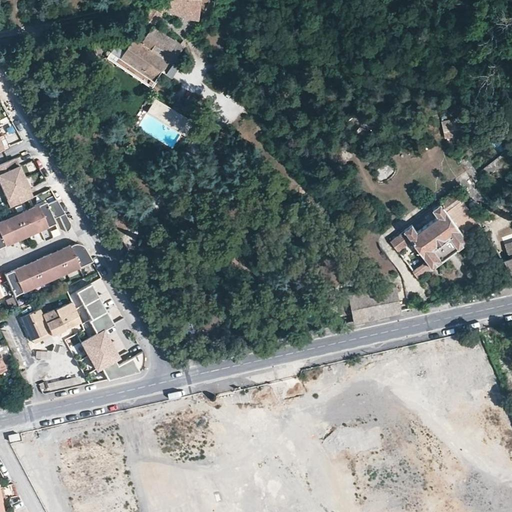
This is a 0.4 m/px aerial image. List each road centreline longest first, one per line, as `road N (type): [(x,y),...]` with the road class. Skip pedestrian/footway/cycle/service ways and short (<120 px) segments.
road 1 (tertiary): [(511,303),(171,380)]
road 2 (unknown): [(103,260),(202,164),(218,116)]
road 3 (tertiary): [(171,380),(0,420)]
road 4 (residential): [(86,231),(171,380)]
